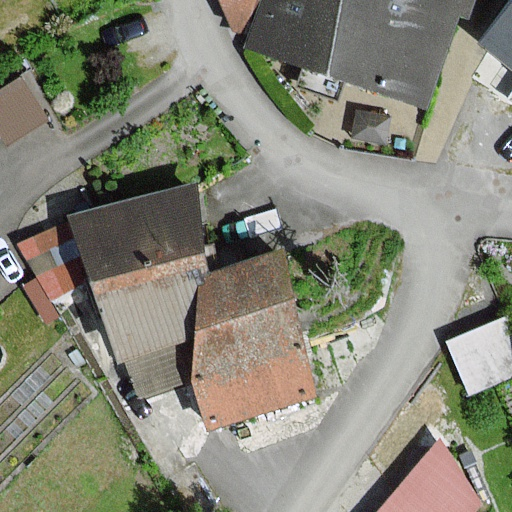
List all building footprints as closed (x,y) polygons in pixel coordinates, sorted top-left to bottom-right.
[(250,36),(266,0),(220,0),(232,27),(250,36)] [(266,0),(250,36),(248,46),(426,105),(459,13),(469,17),(474,0),(266,0)] [(511,5),(484,44),(511,66),(511,5)] [(23,77),(0,91),(0,131),(9,146),(50,121),(23,77)] [(205,279),(197,185),(70,219),(92,277),(140,399),(193,382),(205,279)] [(21,244),(52,296),(92,277),(70,219),(21,244)] [(281,256),(205,279),(193,382),(208,435),(325,399),(281,256)] [(511,319),(510,316),(447,342),(470,397),(511,379),(511,319)] [(440,442),(380,511),(471,511),(479,503),(440,442)]
